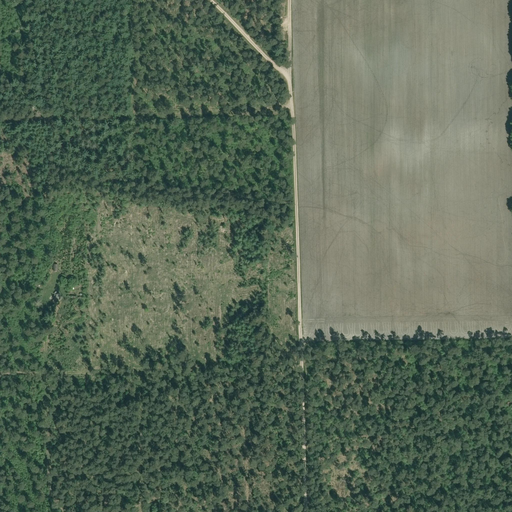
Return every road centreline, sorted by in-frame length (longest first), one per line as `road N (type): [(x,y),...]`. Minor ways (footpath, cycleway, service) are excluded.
road 1 (track): [(304,511),(293,87),(282,65),(201,0)]
road 2 (track): [(65,511),(50,476),(47,344),(66,298),(54,285)]
